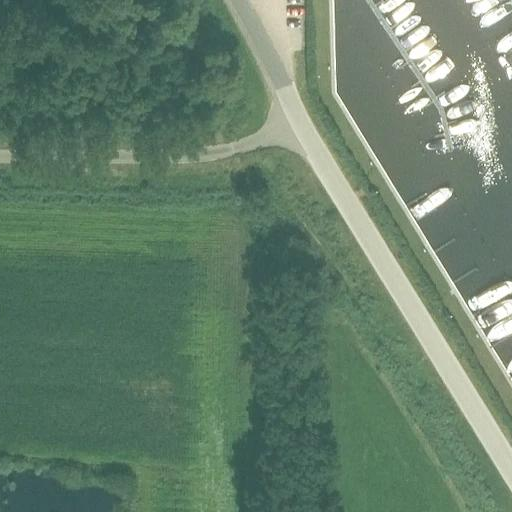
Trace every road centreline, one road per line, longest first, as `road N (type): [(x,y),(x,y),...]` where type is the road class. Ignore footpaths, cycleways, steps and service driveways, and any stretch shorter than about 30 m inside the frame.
road 1 (unclassified): [(511,471),(347,205)]
road 2 (unclassified): [(239,0),(347,205)]
